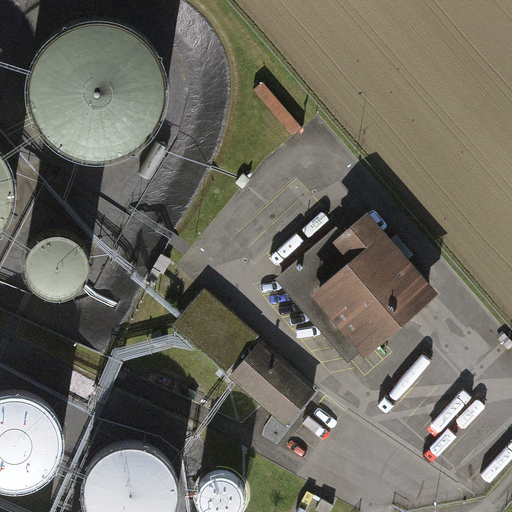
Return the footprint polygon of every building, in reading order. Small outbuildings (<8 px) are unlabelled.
[(141,22),(121,11),(99,7),(76,10),(56,20),(39,36),(29,56),(26,79),(30,103),(42,124),(60,139),(83,148),(107,148),(130,141),(149,126),(162,106),(168,83),(166,60),(157,39),(141,22)] [(0,134),(0,216),(9,204),(15,183),(14,162),(6,142),(0,134)] [(339,256),(300,287),(353,353),(429,292),(360,207),(323,236),(339,256)] [(82,237),(73,231),(62,228),(52,228),(41,233),(33,240),(28,249),(26,260),(28,270),(33,279),(40,286),(50,290),(60,292),(70,290),(79,285),(86,277),(90,267),(91,256),(88,246),(82,237)] [(172,328),(282,420),(314,383),(204,290),(172,328)] [(44,392),(31,384),(16,382),(0,384),(0,475),(6,478),(23,478),(38,472),(51,462),(60,448),(63,432),(62,417),(55,403),(44,392)] [(166,448),(153,438),(138,434),(121,434),(107,440),(94,451),(87,465),(84,481),(87,496),(94,509),(96,511),(165,511),(170,508),(177,493),(179,477),(175,462),(166,448)] [(246,484),(244,476),(239,470),(232,465),(224,462),(216,463),(208,465),(202,470),(196,478),(194,487),(195,496),(199,504),(206,510),(209,511),(232,511),(239,507),(244,500),(247,492),(246,484)]
